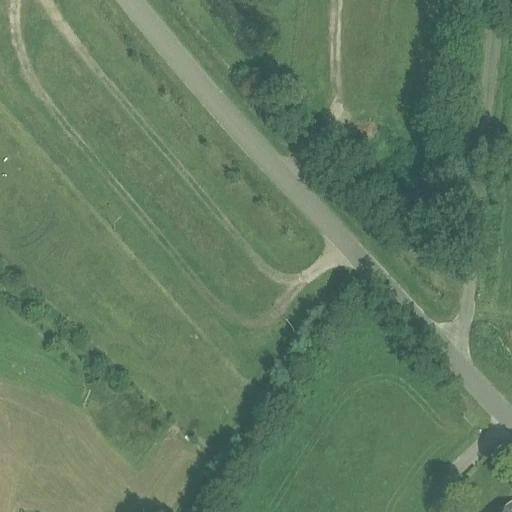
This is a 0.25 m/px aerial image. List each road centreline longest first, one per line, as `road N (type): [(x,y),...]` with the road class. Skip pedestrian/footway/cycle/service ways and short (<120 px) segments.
road 1 (unclassified): [(458,366),(131,0)]
road 2 (residential): [(458,366),(497,0)]
